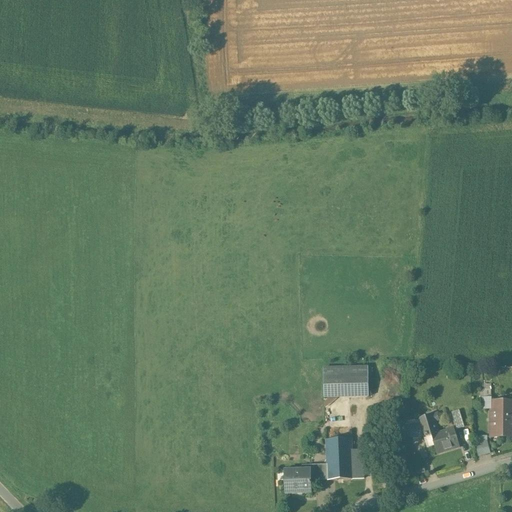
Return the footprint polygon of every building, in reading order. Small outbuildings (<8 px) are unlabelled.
[(368,368),(324,369),(325,399),(368,398),(368,368)] [(511,402),(491,402),(491,429),(491,437),(511,437),(511,402)] [(459,411),(451,413),(457,430),(464,428),(459,411)] [(441,415),(438,414),(432,416),(434,422),(440,421),(441,418),(441,415)] [(434,422),(432,416),(419,420),(420,421),(421,423),(425,439),(432,437),(438,435),(434,422)] [(420,421),(405,422),(406,438),(422,436),(421,423),(420,421)] [(438,435),(432,437),(437,454),(459,447),(453,430),(438,435)] [(351,440),(326,441),(327,455),(352,454),(352,451),(351,440)] [(362,451),(352,451),(352,454),(353,480),(363,480),(362,451)] [(352,454),(327,455),(327,464),(311,465),(312,482),(353,480),(352,454)] [(411,470),(408,454),(402,455),(406,471),(411,470)] [(311,465),(301,465),(301,471),(309,471),(310,482),(312,482),(311,465)] [(423,468),(411,472),(413,477),(425,473),(423,468)] [(301,471),(285,472),(286,495),(310,494),(310,482),(309,471),(301,471)]
